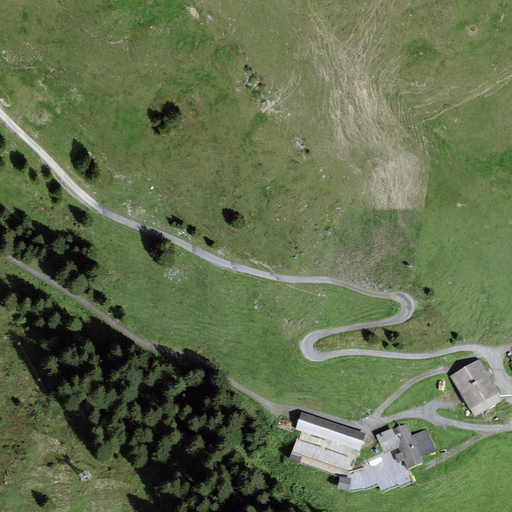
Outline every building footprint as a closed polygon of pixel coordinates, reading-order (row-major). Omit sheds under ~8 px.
[(0,76),(0,94),(8,104),(10,103),(8,101),(15,96),(0,76)] [(474,414),(500,399),(489,380),(478,361),(451,376),(463,395),(474,414)] [(300,429),(358,449),(363,434),(302,413),(296,428),(300,429)] [(366,439),(362,450),(358,449),(300,429),(293,450),(349,469),(364,463),(362,460),(398,446),(401,453),(396,455),(398,461),(403,459),(407,468),(421,462),(418,456),(433,449),(425,430),(410,436),(405,423),(366,439)] [(412,482),(407,468),(403,459),(398,461),(396,455),(401,453),(398,446),(362,460),(364,463),(349,469),(293,450),(289,460),(339,477),(348,478),(346,491),(350,492),(366,489),(378,484),(381,492),(399,485),(400,487),(412,482)] [(339,477),(337,490),(346,491),(348,478),(339,477)]
